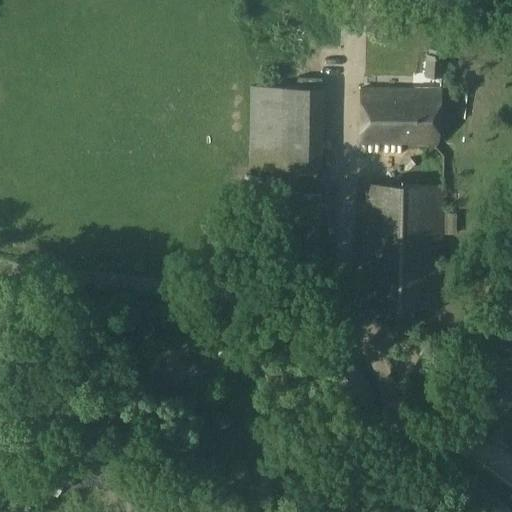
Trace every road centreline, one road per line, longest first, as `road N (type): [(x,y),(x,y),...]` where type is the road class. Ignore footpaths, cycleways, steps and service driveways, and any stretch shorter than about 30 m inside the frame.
road 1 (unclassified): [(380,511),(402,442),(391,370),(358,321),(0,264)]
road 2 (unknown): [(358,321),(349,84),(362,27)]
